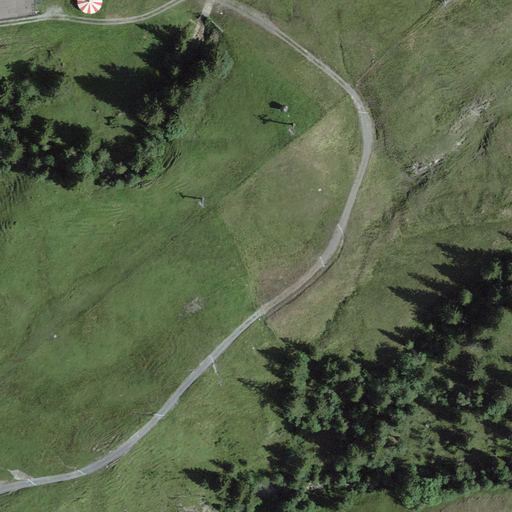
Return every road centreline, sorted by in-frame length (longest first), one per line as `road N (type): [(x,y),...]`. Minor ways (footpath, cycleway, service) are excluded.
road 1 (track): [(0,487),(87,471),(128,449),(253,318),(335,246),(371,129),(363,104),(325,65)]
road 2 (track): [(177,0),(128,20),(43,15),(0,22)]
road 3 (track): [(325,65),(224,0)]
